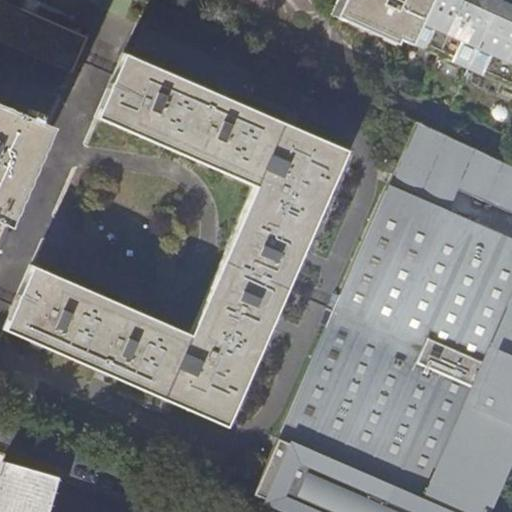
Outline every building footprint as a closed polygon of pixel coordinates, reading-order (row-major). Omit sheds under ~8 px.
[(341,148),(0,0),(0,327),(222,425),(341,148)] [(340,0),(333,17),(389,42),(394,45),(396,40),(408,45),(409,42),(428,0),(340,0)] [(428,0),(409,42),(511,88),(511,10),(511,11),(511,8),(511,3),(504,0),(428,0)] [(511,511),(511,167),(414,123),(386,187),(388,188),(277,437),(275,436),(250,494),(291,511),(511,511)] [(43,511),(53,474),(0,459),(0,511),(43,511)]
